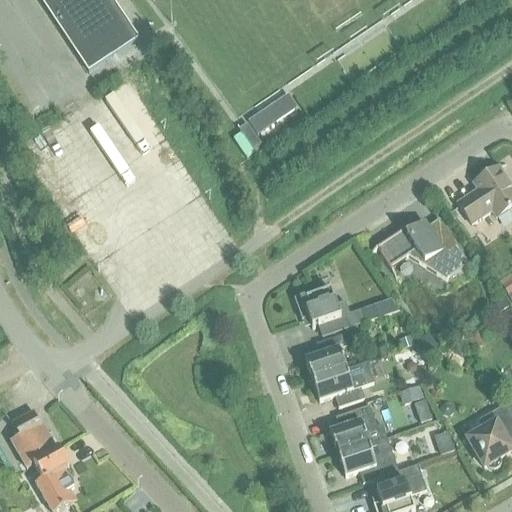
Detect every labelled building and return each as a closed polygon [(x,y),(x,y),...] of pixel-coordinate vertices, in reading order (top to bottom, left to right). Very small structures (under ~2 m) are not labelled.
[(111,0),(39,0),(88,73),(138,40),(111,0)] [(288,98),(249,124),(249,125),(257,138),(297,112),(288,98)] [(247,127),(239,132),(252,152),(260,147),(247,127)] [(458,206),(471,227),(491,214),(496,221),(511,209),(511,189),(498,170),(475,185),(480,192),(458,206)] [(414,225),(367,257),(367,258),(377,252),(396,280),(397,279),(391,270),(408,258),(445,281),(468,266),(439,222),(427,230),(424,226),(418,230),(414,225)] [(511,293),(511,282),(502,289),(507,297),(511,293)] [(350,318),(345,304),(336,307),(331,292),(315,298),(313,294),(294,301),(301,323),(308,320),(312,331),(350,318)] [(506,301),(491,310),(496,319),(511,310),(506,301)] [(365,325),(399,314),(391,302),(360,312),(365,325)] [(478,336),(465,342),(473,355),(485,348),(478,336)] [(320,358),(305,363),(312,384),(346,372),(339,352),(346,349),(342,337),(316,347),(320,358)] [(410,339),(399,343),(402,352),(413,348),(410,339)] [(366,365),(346,372),(312,384),(319,405),(334,399),(338,411),(364,402),(359,386),(372,382),(366,365)] [(384,392),(371,396),(374,404),(387,399),(384,392)] [(419,401),(416,392),(401,396),(404,406),(419,401)] [(433,417),(431,399),(419,401),(422,419),(433,417)] [(511,403),(503,408),(511,423),(511,403)] [(445,408),(440,414),(442,421),(449,423),(454,417),(452,410),(445,408)] [(511,448),(511,423),(503,408),(478,423),(483,433),(467,442),(484,470),(486,469),(489,472),(494,473),(498,470),(501,466),(500,461),(511,453),(510,449),(511,448)] [(338,457),(386,441),(382,427),(376,429),(369,409),(335,420),(339,432),(329,435),(335,452),(336,451),(338,457)] [(13,427),(18,439),(41,426),(34,415),(13,427)] [(18,439),(10,443),(26,471),(33,468),(56,453),(41,426),(18,439)] [(442,449),(455,446),(450,429),(438,432),(442,449)] [(386,441),(338,457),(340,463),(339,463),(345,480),(358,475),(362,487),(383,480),(398,475),(386,441)] [(56,453),(33,468),(41,483),(35,487),(35,488),(49,511),(62,511),(70,508),(64,495),(73,490),(73,485),(70,480),(67,479),(63,472),(68,468),(58,452),(56,453)] [(398,475),(383,480),(387,491),(376,495),(380,506),(374,508),(374,507),(373,508),(374,511),(414,511),(410,500),(427,494),(418,468),(398,475)]
